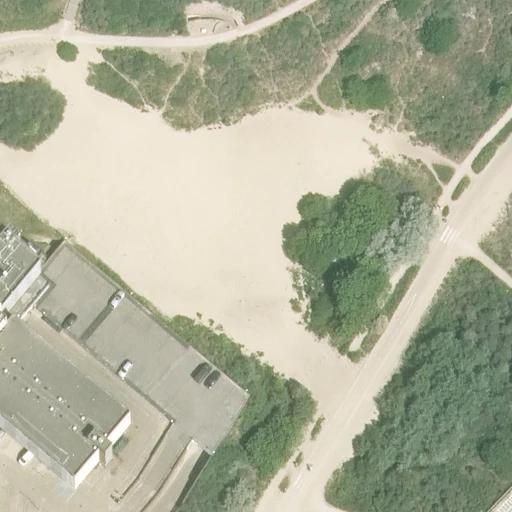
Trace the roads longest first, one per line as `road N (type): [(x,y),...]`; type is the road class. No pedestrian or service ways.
road 1 (unknown): [(387,0),(284,115),(390,139),(487,182),(511,184)]
road 2 (unknown): [(0,72),(41,67),(125,125),(182,142),(223,139),(284,115)]
